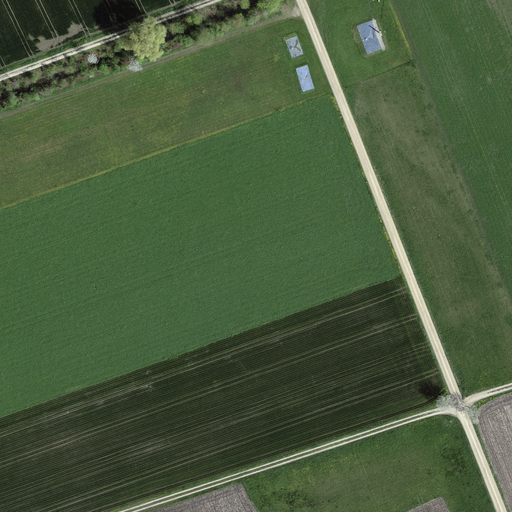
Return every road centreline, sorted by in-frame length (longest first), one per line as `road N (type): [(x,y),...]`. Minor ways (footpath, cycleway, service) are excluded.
road 1 (unclassified): [(501,511),(300,0)]
road 2 (track): [(128,511),(435,412),(461,411),(468,400),(511,385)]
road 3 (track): [(0,116),(304,11)]
road 4 (track): [(0,78),(214,0)]
